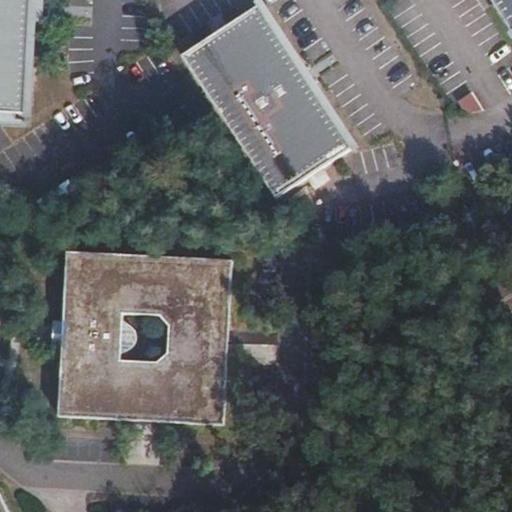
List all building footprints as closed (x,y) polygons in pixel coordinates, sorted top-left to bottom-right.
[(0,0),(0,113),(29,115),(29,103),(26,103),(33,23),(38,23),(39,0),(0,0)] [(511,0),(487,0),(510,35),(511,33),(511,0)] [(259,6),(181,57),(275,201),(352,149),(313,89),(317,87),(302,63),(298,66),(259,6)] [(283,211),(283,221),(302,222),(302,212),(283,211)] [(224,424),(231,259),(68,253),(61,417),(224,424)] [(8,511),(0,497),(0,511),(8,511)]
